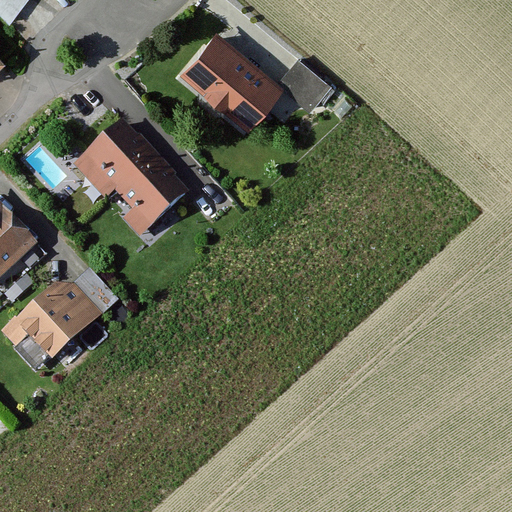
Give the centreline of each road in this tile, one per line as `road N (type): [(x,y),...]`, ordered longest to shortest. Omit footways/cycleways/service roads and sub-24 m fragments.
road 1 (residential): [(27,102),(91,65),(132,27)]
road 2 (residential): [(27,102),(50,36),(89,0)]
